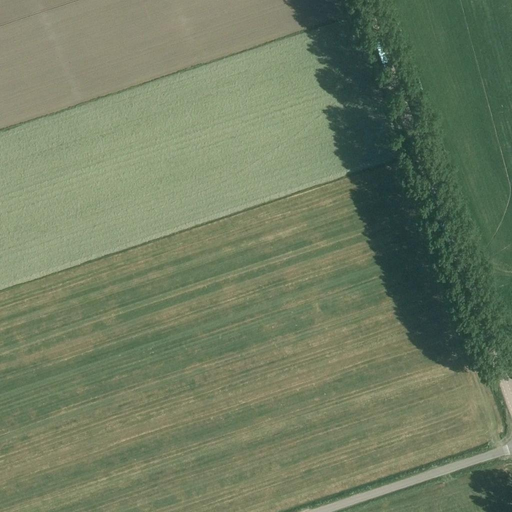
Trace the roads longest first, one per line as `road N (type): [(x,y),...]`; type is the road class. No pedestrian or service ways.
road 1 (tertiary): [(511,404),(362,0)]
road 2 (unclassified): [(320,511),(511,448)]
